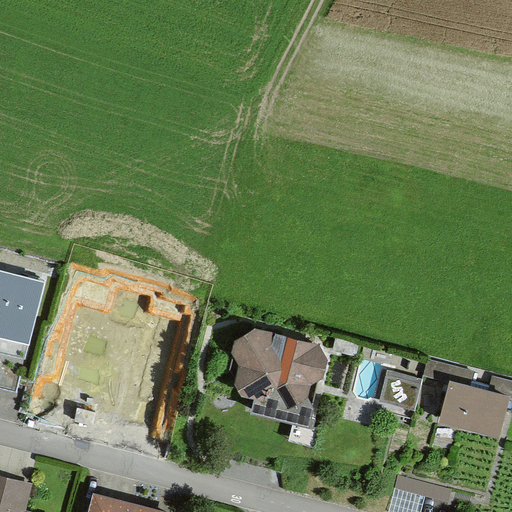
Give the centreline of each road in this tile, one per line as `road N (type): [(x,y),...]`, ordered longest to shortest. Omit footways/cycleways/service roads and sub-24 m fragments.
road 1 (residential): [(275,500),(0,431)]
road 2 (track): [(247,135),(314,0)]
